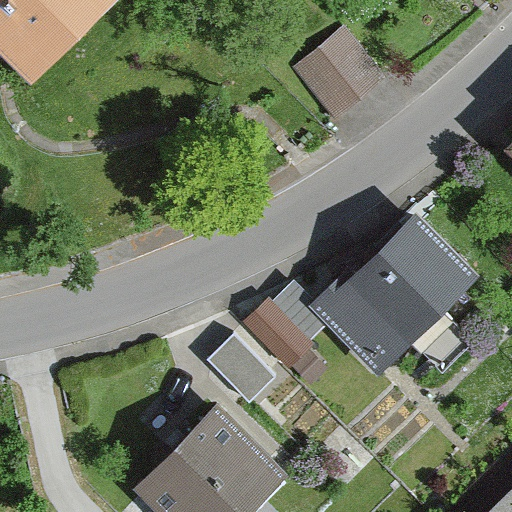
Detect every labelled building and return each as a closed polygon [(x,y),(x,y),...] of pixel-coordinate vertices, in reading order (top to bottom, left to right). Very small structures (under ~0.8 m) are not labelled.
[(0,0),(0,33),(31,63),(92,0),(0,0)] [(388,70),(341,22),(293,70),(339,117),(388,70)] [(479,263),(417,201),(342,274),(336,269),(313,291),(309,295),(319,305),(377,363),(479,263)] [(296,275),(276,296),(313,331),(325,319),(315,309),(319,305),(309,295),(313,291),(296,275)] [(243,316),(287,358),(313,331),(276,296),(269,289),(243,316)] [(234,327),(208,354),(251,395),(277,368),(234,327)] [(309,346),(295,361),(311,377),(326,362),(309,346)] [(235,511),(286,460),(217,393),(135,478),(169,511),(235,511)] [(447,511),(511,511),(511,484),(486,510),(468,491),(447,511)]
